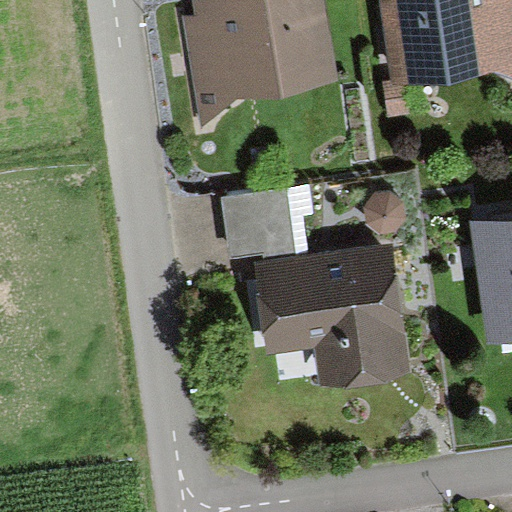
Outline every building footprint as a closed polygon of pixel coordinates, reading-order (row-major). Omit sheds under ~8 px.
[(338,79),(323,0),(193,0),(197,19),(184,21),(203,132),(237,97),(338,79)] [(511,0),(384,0),(393,81),(491,71),(511,78),(511,0)] [(264,260),(296,256),(286,188),(222,197),(231,259),(263,255),(264,260)] [(365,208),(367,224),(380,234),(396,231),(405,218),(402,201),(390,191),(374,193),(365,208)] [(511,215),(468,221),(485,343),(511,339),(511,215)] [(264,260),(254,262),(269,360),(312,353),(318,391),(412,376),(391,241),(296,256),(264,260)]
